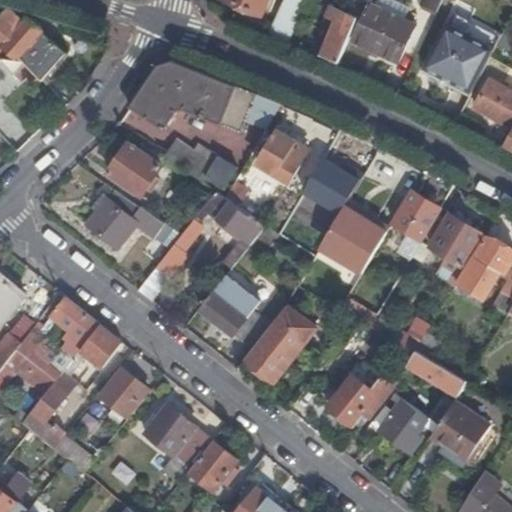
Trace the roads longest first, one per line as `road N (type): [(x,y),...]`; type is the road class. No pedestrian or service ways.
road 1 (residential): [(0,216),(384,511)]
road 2 (residential): [(152,21),(511,184)]
road 3 (residential): [(0,201),(107,103),(152,21)]
